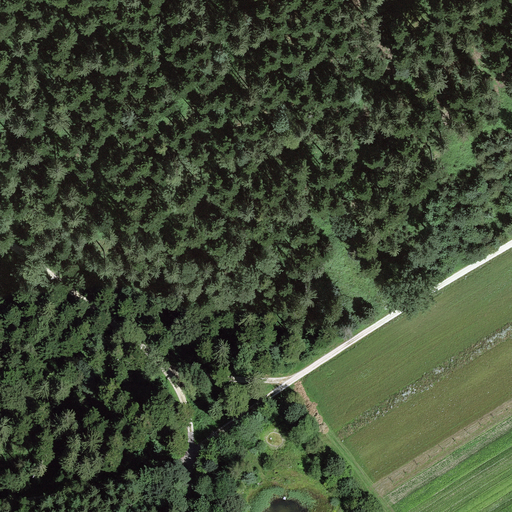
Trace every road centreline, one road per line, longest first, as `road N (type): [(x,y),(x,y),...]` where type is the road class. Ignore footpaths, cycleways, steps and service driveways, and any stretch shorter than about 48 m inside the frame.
road 1 (track): [(190,459),(282,386),(511,244)]
road 2 (track): [(190,459),(189,426),(168,371),(0,238)]
road 3 (track): [(190,459),(0,501)]
road 4 (track): [(168,371),(293,380)]
